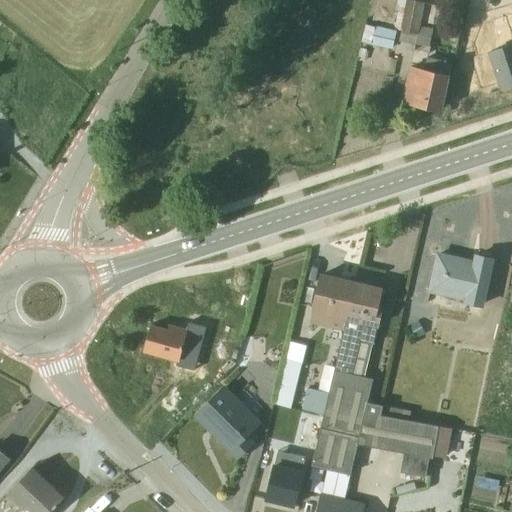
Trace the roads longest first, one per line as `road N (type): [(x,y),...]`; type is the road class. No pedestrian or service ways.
road 1 (primary): [(162,260),(511,145)]
road 2 (tertiary): [(193,511),(76,393),(54,342)]
road 3 (unclassified): [(81,163),(177,0)]
road 4 (unclassified): [(162,260),(129,250),(102,228),(84,197),(81,163)]
